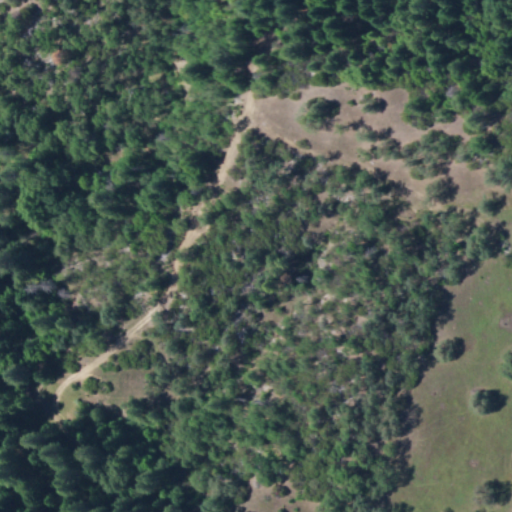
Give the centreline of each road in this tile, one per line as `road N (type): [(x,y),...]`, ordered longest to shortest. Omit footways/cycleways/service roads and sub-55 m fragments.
road 1 (residential): [(295,0),(187,265),(151,316),(54,413)]
road 2 (residential): [(124,511),(0,353)]
